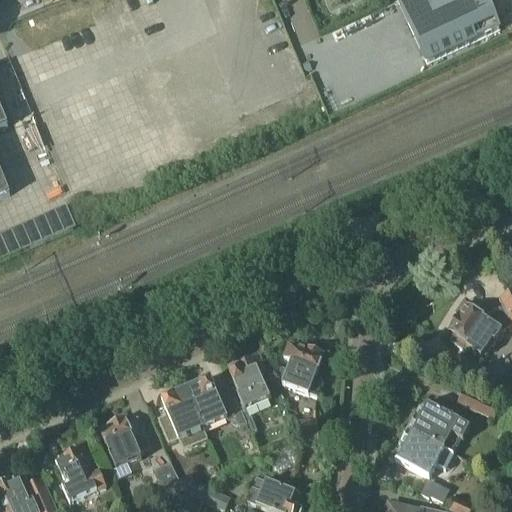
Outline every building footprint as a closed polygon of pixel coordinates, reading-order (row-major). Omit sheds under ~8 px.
[(402,0),(397,2),(427,67),(500,34),(484,0),(402,0)] [(0,110),(0,202),(10,198),(0,173),(0,133),(8,130),(0,110)] [(66,208),(55,213),(65,235),(76,230),(66,208)] [(65,235),(55,213),(44,218),(54,240),(65,235)] [(33,223),(43,245),(54,240),(44,218),(33,223)] [(22,228),(32,250),(43,245),(33,223),(22,228)] [(11,233),(21,254),(32,250),(22,228),(11,233)] [(0,237),(10,259),(21,254),(11,233),(0,237)] [(0,237),(0,263),(10,259),(0,237)] [(495,348),(503,336),(511,331),(511,296),(499,304),(503,312),(481,323),(465,312),(457,324),(454,324),(450,330),(451,332),(449,336),(455,340),(450,347),(465,358),(467,354),(481,363),(484,360),(486,362),(495,348)] [(291,367),(289,373),(275,368),(280,389),(309,401),(310,399),(317,402),(323,386),(316,383),(324,361),(299,351),(298,352),(290,349),(284,364),(291,367)] [(239,409),(247,428),(253,439),(259,436),(249,414),(271,404),(261,380),(268,377),(261,362),(230,376),(240,399),(238,400),(242,407),(239,409)] [(200,389),(201,390),(187,396),(208,445),(204,434),(228,425),(239,432),(247,428),(239,409),(237,406),(223,412),(211,384),(200,389)] [(457,409),(477,418),(477,417),(493,425),(499,412),(483,404),(465,395),(457,409)] [(171,448),(179,445),(183,456),(208,445),(187,396),(173,402),(173,401),(162,405),(174,432),(165,436),(171,448)] [(414,419),(407,433),(454,458),(462,444),(463,445),(470,433),(459,427),(425,408),(418,421),(414,419)] [(110,459),(116,473),(112,475),(117,487),(133,479),(129,470),(142,463),(141,459),(152,454),(138,423),(127,428),(126,424),(109,431),(110,432),(101,436),(111,458),(110,459)] [(297,446),(319,444),(317,425),(293,427),(297,446)] [(402,451),(395,464),(428,482),(424,491),(425,491),(421,498),(428,502),(429,500),(443,507),(446,503),(444,502),(447,494),(437,489),(439,486),(430,482),(437,470),(445,475),(454,458),(407,433),(399,449),(402,451)] [(56,467),(67,491),(63,493),(70,509),(97,497),(98,500),(109,495),(100,475),(93,479),(91,474),(96,472),(87,453),(56,467)] [(269,460),(274,476),(295,468),(290,453),(269,460)] [(179,485),(170,466),(152,475),(165,503),(177,498),(184,489),(181,484),(179,485)] [(218,466),(181,484),(184,489),(187,497),(189,496),(201,490),(199,489),(224,477),(218,466)] [(24,492),(20,483),(0,492),(0,511),(54,511),(42,484),(24,492)] [(258,511),(304,511),(305,511),(299,510),(298,509),(297,509),(301,500),(267,486),(266,487),(257,483),(253,493),(248,507),(257,511),(258,511)] [(184,495),(185,496),(177,509),(182,511),(200,511),(203,506),(205,503),(189,496),(187,497),(184,489),(177,498),(184,495)] [(189,496),(205,503),(203,506),(216,511),(227,511),(231,502),(204,490),(204,491),(201,490),(189,496)] [(453,500),(447,511),(474,511),(475,511),(475,510),(454,499),(453,500)]
